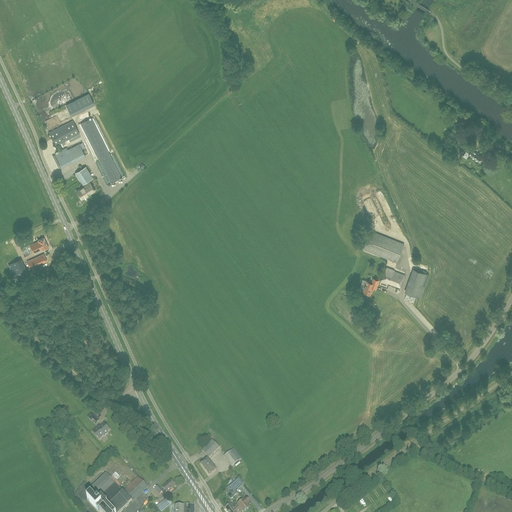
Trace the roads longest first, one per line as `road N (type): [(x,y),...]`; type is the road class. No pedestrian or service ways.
road 1 (primary): [(136,387),(0,79)]
road 2 (unclassified): [(267,511),(458,373),(511,298)]
road 3 (unclassified): [(323,511),(511,373)]
road 4 (unclassified): [(136,387),(107,398),(93,393),(0,305)]
road 5 (primary): [(210,511),(136,387)]
